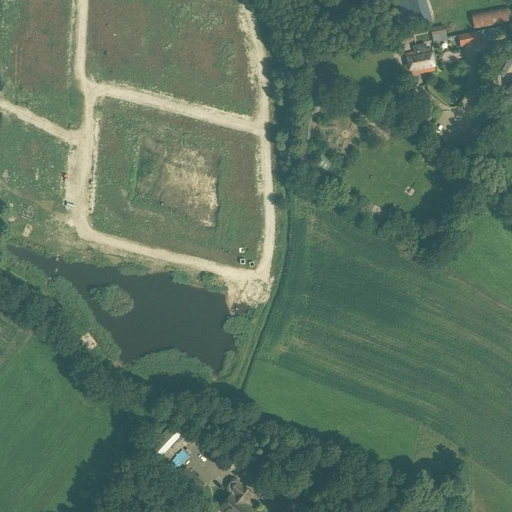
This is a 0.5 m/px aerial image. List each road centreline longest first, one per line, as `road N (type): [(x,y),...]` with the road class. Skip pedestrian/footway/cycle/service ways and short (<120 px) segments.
road 1 (residential): [(85,143),(82,232),(262,279),(270,224),(261,127)]
road 2 (residential): [(87,85),(261,127)]
road 3 (residential): [(261,127),(262,59),(246,0)]
